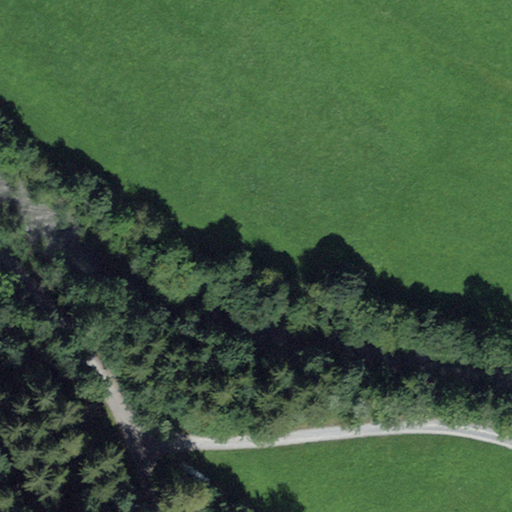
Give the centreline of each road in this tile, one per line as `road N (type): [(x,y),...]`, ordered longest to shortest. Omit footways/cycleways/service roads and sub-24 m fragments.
road 1 (track): [(139,446),(448,427),(511,443)]
road 2 (track): [(0,269),(139,446)]
